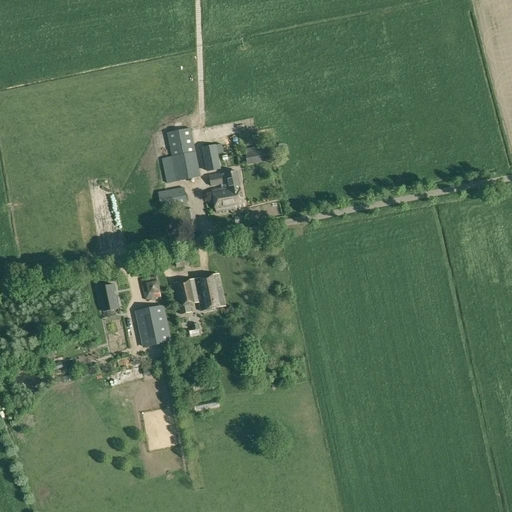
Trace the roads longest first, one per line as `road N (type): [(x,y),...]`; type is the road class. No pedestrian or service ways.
road 1 (unclassified): [(0,282),(511,176)]
road 2 (track): [(205,178),(195,129),(197,0)]
